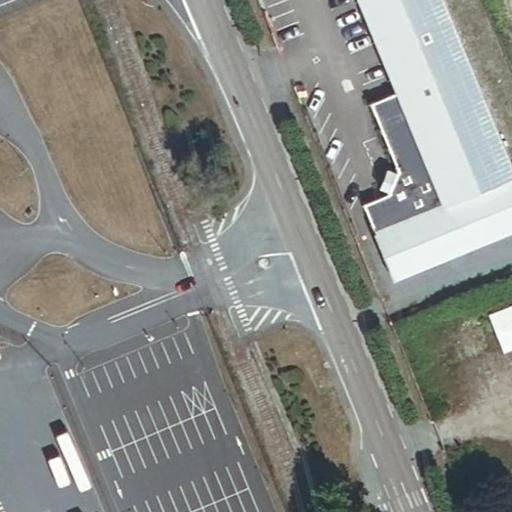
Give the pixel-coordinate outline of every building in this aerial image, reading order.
[(439,198),(372,225),(392,275),(511,225),(511,166),(440,0),(358,0),(394,86),(439,198)] [(387,186),(361,198),(372,225),(439,198),(394,86),(366,97),(393,165),(393,167),(387,186)] [(378,183),(387,186),(393,167),(383,165),(378,183)] [(511,301),(488,311),(502,348),(511,344),(511,301)] [(477,315),(440,328),(451,359),(488,346),(477,315)]
